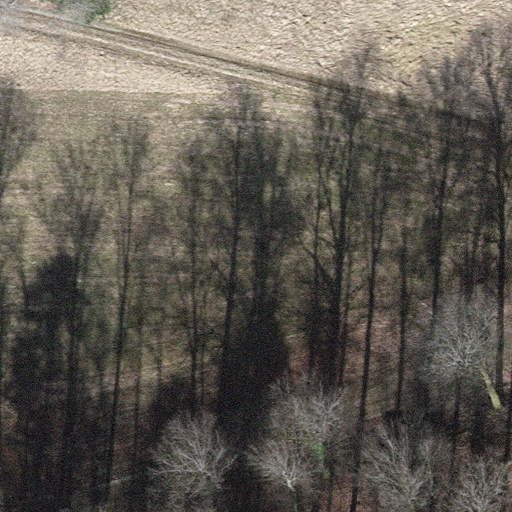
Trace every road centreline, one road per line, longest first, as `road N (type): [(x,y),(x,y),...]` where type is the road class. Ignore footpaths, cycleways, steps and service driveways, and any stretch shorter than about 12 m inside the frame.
road 1 (track): [(511,342),(468,368),(186,482),(0,509)]
road 2 (track): [(0,6),(511,148)]
